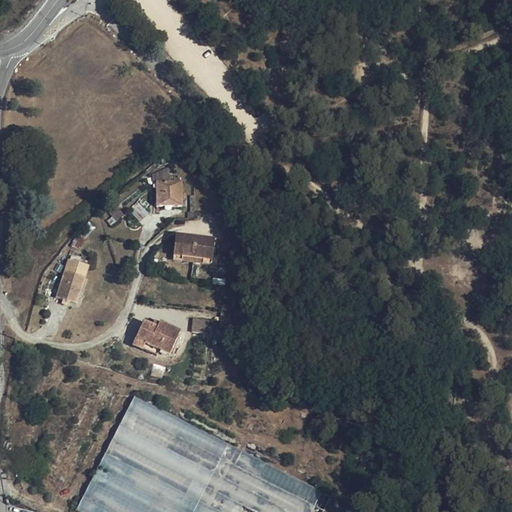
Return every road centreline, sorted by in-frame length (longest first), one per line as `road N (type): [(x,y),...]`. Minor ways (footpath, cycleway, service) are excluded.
road 1 (track): [(266,147),(418,270),(490,352),(486,428),(465,511)]
road 2 (track): [(418,270),(424,75),(498,33)]
